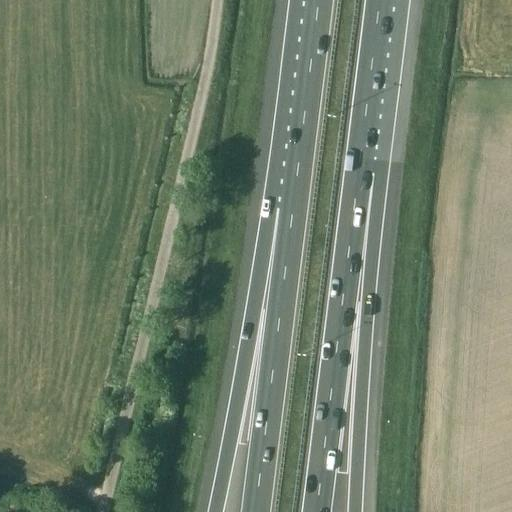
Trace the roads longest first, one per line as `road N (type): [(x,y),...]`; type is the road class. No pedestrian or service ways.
road 1 (unclassified): [(102,511),(175,208),(214,0)]
road 2 (motorway): [(314,511),(357,169)]
road 3 (motorway): [(355,511),(372,237),(357,169)]
road 4 (motorway): [(292,210),(253,312),(214,511)]
road 5 (motorway): [(292,210),(254,511)]
road 6 (motorway): [(318,0),(292,210)]
road 7 (motorway): [(357,169),(379,0)]
